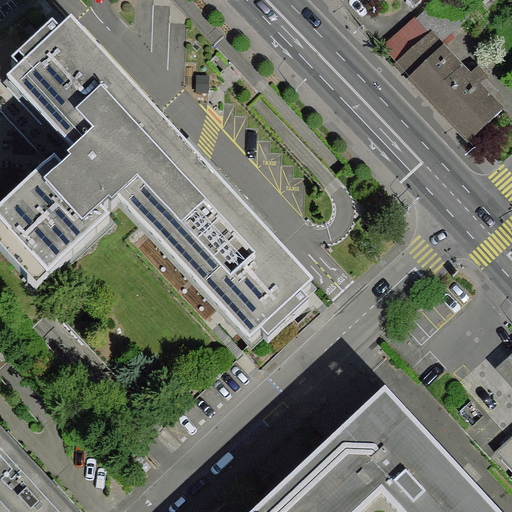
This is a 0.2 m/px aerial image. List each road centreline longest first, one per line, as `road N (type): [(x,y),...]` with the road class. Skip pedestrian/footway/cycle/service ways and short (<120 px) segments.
road 1 (residential): [(155,511),(474,216)]
road 2 (primary): [(474,216),(267,0)]
